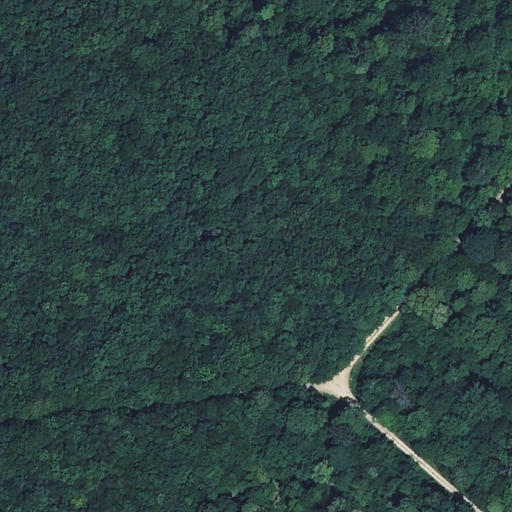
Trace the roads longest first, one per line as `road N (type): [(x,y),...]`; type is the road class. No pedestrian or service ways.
road 1 (track): [(331,383),(0,421)]
road 2 (track): [(331,383),(511,187)]
road 3 (track): [(477,511),(331,383)]
